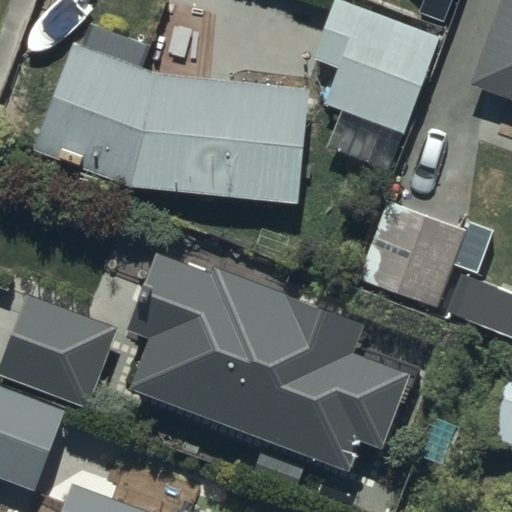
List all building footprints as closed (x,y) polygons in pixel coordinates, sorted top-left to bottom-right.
[(511,101),(511,0),(502,0),(472,87),(511,101)] [(442,43),(339,2),(314,63),(342,74),(328,107),(404,137),(442,43)] [(313,90),(158,76),(79,50),(40,155),(136,191),(303,206),(313,90)] [(467,235),(405,214),(380,287),(442,309),(467,235)] [(149,340),(131,390),(359,474),(367,452),(383,458),(413,379),(355,358),(365,330),(216,274),(215,279),(164,260),(136,335),(149,340)] [(124,337),(28,298),(0,368),(96,407),(124,337)] [(511,371),(488,438),(511,446),(511,371)] [(68,414),(0,390),(0,480),(40,494),(68,414)] [(131,511),(73,491),(65,511),(226,511),(231,501),(200,490),(191,511),(131,511)]
